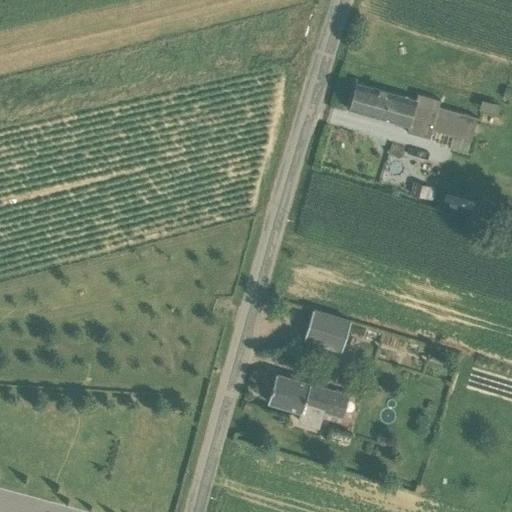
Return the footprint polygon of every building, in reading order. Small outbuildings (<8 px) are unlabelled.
[(433,104),(417,100),(356,82),(349,108),(422,129),(426,113),(431,115),(433,104)] [(498,160),(506,138),(485,130),(477,153),(498,160)] [(437,188),(416,182),(413,194),(434,199),(437,188)] [(351,321),(313,309),(304,339),(342,350),(351,321)] [(349,396),(311,384),(276,373),(268,401),(301,411),(298,421),(320,427),(325,411),(343,416),(349,396)]
